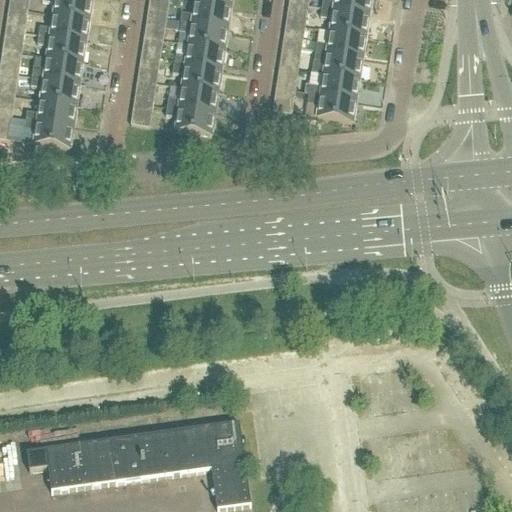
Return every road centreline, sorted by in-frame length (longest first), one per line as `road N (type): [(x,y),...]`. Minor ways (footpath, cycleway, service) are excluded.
road 1 (secondary): [(0,268),(313,239),(442,245)]
road 2 (secondary): [(434,162),(308,194),(0,222)]
road 3 (residential): [(112,175),(135,0)]
road 4 (residential): [(244,164),(273,0)]
road 5 (residential): [(496,156),(481,0)]
road 6 (residential): [(244,164),(112,175)]
